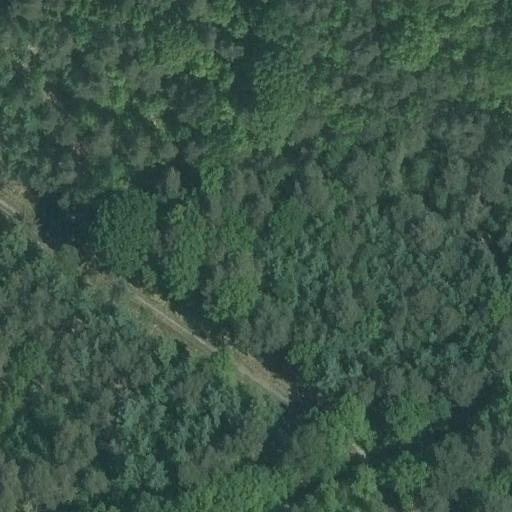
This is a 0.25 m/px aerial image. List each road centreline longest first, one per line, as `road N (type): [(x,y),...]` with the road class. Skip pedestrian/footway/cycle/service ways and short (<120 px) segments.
road 1 (track): [(397,511),(361,451),(110,264)]
road 2 (track): [(297,511),(511,424)]
road 3 (track): [(0,194),(110,264)]
